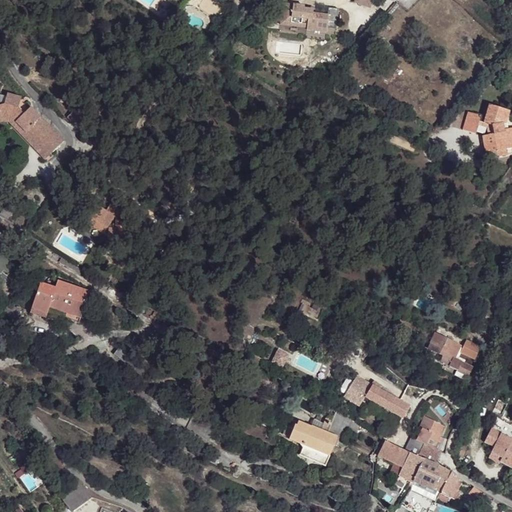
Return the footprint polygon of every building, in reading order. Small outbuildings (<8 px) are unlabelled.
[(178,0),(162,0),(177,8),(181,2),(178,0)] [(274,21),(280,22),(307,25),(307,29),(306,30),(327,32),(327,27),(336,28),(338,9),(328,8),(327,15),(312,14),(312,10),(304,9),(304,6),(282,4),(281,12),(275,11),(274,21)] [(383,64),(377,73),(389,81),(395,72),(383,64)] [(0,105),(0,117),(4,117),(11,119),(25,133),(27,131),(50,155),(64,142),(31,107),(23,115),(18,109),(21,98),(7,94),(4,105),(0,105)] [(485,118),(484,123),(491,126),(493,134),(488,135),(483,136),(487,159),(502,156),(501,150),(505,150),(511,148),(511,140),(510,129),(508,129),(503,130),(502,123),(505,124),(509,111),(489,105),(485,118)] [(88,119),(75,110),(67,117),(79,131),(90,121),(88,119)] [(475,134),(478,125),(481,116),(467,112),(462,130),(475,134)] [(484,123),(485,118),(481,116),(478,125),(487,128),(488,135),(493,134),(491,126),(484,123)] [(4,117),(0,117),(0,122),(4,121),(9,122),(44,160),(50,155),(27,131),(25,133),(11,119),(4,117)] [(98,131),(89,137),(96,148),(105,141),(98,131)] [(104,226),(107,229),(110,226),(115,218),(109,214),(106,212),(95,204),(85,218),(91,222),(93,223),(95,220),(98,222),(96,225),(102,229),(104,226)] [(114,207),(109,214),(115,218),(116,220),(116,226),(114,239),(119,240),(118,249),(128,250),(130,241),(127,241),(128,228),(131,228),(132,219),(129,218),(114,207)] [(0,214),(7,219),(12,212),(4,208),(0,214)] [(91,222),(90,224),(109,238),(108,248),(118,249),(119,240),(114,239),(116,226),(110,226),(107,229),(104,226),(102,229),(96,225),(98,222),(95,220),(93,223),(91,222)] [(61,258),(58,262),(91,281),(93,277),(61,258)] [(32,308),(47,313),(49,307),(80,318),(89,292),(57,281),(56,284),(48,281),(47,285),(40,283),(32,308)] [(1,315),(17,318),(19,309),(3,306),(1,315)] [(47,313),(32,308),(30,313),(56,322),(57,318),(78,326),(80,318),(49,307),(47,313)] [(431,343),(432,343),(429,349),(442,356),(440,362),(450,366),(449,368),(456,371),(457,370),(467,375),(471,368),(463,364),(464,361),(458,358),(460,353),(474,360),(480,348),(466,341),(462,349),(459,348),(460,347),(435,335),(431,343)] [(129,367),(135,361),(119,348),(114,355),(129,367)] [(467,375),(457,370),(456,371),(454,376),(465,381),(467,375)] [(371,385),(357,376),(343,397),(358,406),(364,397),(403,419),(410,407),(376,388),(372,385),(371,385)] [(178,410),(142,384),(136,393),(174,420),(189,428),(195,417),(178,410)] [(294,388),(285,384),(282,390),(291,394),(294,388)] [(295,426),(290,438),(289,441),(301,445),(302,448),(299,457),(325,467),(336,439),(345,436),(347,433),(355,437),(360,425),(336,411),(331,421),(329,420),(328,424),(323,422),(322,423),(319,431),(310,427),(298,422),(298,423),(296,427),(295,426)] [(189,428),(188,429),(209,441),(216,427),(195,417),(189,428)] [(423,444),(418,456),(424,459),(434,464),(441,451),(436,449),(441,437),(440,437),(444,427),(425,417),(419,428),(421,429),(418,436),(413,434),(411,438),(423,444)] [(296,427),(298,423),(293,420),(291,426),(286,427),(282,435),(290,438),(295,426),(296,427)] [(319,431),(322,423),(314,420),(310,427),(319,431)] [(511,441),(511,439),(501,434),(491,452),(503,458),(501,462),(511,468),(511,453),(507,451),(511,441)] [(404,451),(384,441),(377,456),(394,464),(402,468),(398,476),(394,485),(402,489),(406,480),(412,483),(424,459),(418,456),(423,444),(411,438),(404,451)] [(467,446),(460,443),(455,455),(462,458),(467,446)] [(186,444),(183,450),(192,454),(195,448),(186,444)] [(491,452),(489,456),(501,462),(503,458),(491,452)] [(424,459),(412,483),(432,492),(439,477),(446,482),(451,473),(434,464),(424,459)] [(402,468),(394,464),(390,472),(398,476),(402,468)] [(457,482),(459,478),(451,473),(446,482),(438,499),(446,504),(449,499),(451,499),(456,491),(457,492),(461,484),(457,482)] [(412,483),(409,490),(436,502),(438,499),(446,482),(439,477),(432,492),(412,483)] [(81,485),(62,499),(71,511),(91,498),(81,485)] [(476,505),(485,495),(474,487),(465,497),(476,505)] [(456,491),(451,499),(456,502),(460,494),(457,492),(456,491)]
